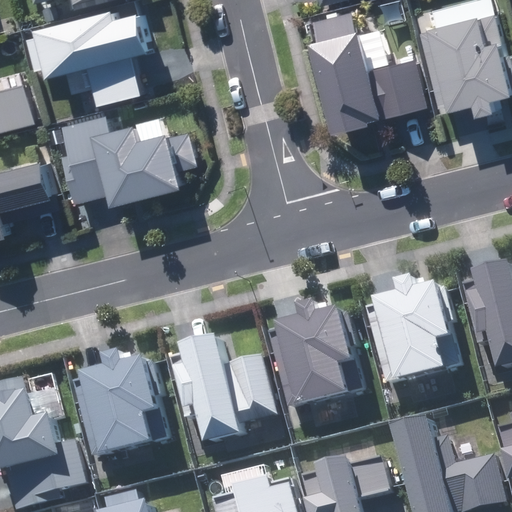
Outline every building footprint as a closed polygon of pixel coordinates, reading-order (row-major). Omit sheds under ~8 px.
[(511,71),(494,0),(473,0),(416,14),(441,113),(511,95),(511,71)] [(122,8),(46,27),(58,75),(158,50),(148,12),(124,18),(122,8)] [(314,22),(341,131),(433,108),(420,57),(394,64),(386,29),(368,33),(363,11),(314,22)] [(142,61),(96,73),(104,104),(150,93),(142,61)] [(0,132),(34,124),(24,86),(0,92),(0,132)] [(68,157),(62,158),(75,205),(96,200),(105,197),(108,209),(179,190),(174,173),(198,167),(189,132),(165,138),(164,134),(135,141),(132,128),(109,134),(104,114),(60,126),(68,157)] [(0,241),(3,241),(0,229),(0,214),(39,204),(47,202),(38,165),(0,174),(0,241)] [(511,267),(481,275),(485,288),(470,292),(485,347),(498,343),(506,373),(511,371),(511,267)] [(384,308),(372,311),(391,385),(403,382),(403,385),(453,372),(453,370),(466,366),(455,325),(459,324),(451,291),(445,292),(444,288),(432,291),(429,282),(423,284),(422,280),(405,284),(407,296),(383,302),(384,308)] [(287,332),(275,335),(294,409),(305,407),(306,409),(356,396),(356,394),(368,391),(358,350),(362,349),(354,315),(348,317),(347,312),(334,315),(332,306),(325,308),(324,304),(307,309),(310,321),(285,327),(287,332)] [(284,418),(269,357),(233,366),(227,340),(191,350),(194,362),(180,366),(194,421),(208,418),(216,447),(252,438),(249,427),(284,418)] [(92,381),(80,385),(99,459),(111,456),(111,458),(162,446),(161,444),(174,440),(163,399),(168,398),(159,365),(154,366),(152,362),(140,365),(137,356),(131,358),(130,354),(113,358),(116,370),(91,376),(92,381)] [(66,492),(94,485),(83,444),(68,448),(61,419),(46,423),(39,395),(36,395),(31,380),(0,388),(0,468),(3,478),(13,475),(22,511),(27,511),(68,501),(66,492)] [(437,420),(400,430),(420,511),(485,511),(511,505),(499,456),(461,466),(454,438),(442,441),(437,420)] [(335,502),(317,506),(318,511),(369,511),(368,504),(397,497),(388,462),(360,469),(358,463),(327,471),(335,502)] [(221,511),(307,511),(300,483),(282,487),(281,482),(248,491),(249,494),(219,502),(221,511)] [(162,511),(160,505),(149,508),(146,495),(115,503),(117,511),(162,511)]
